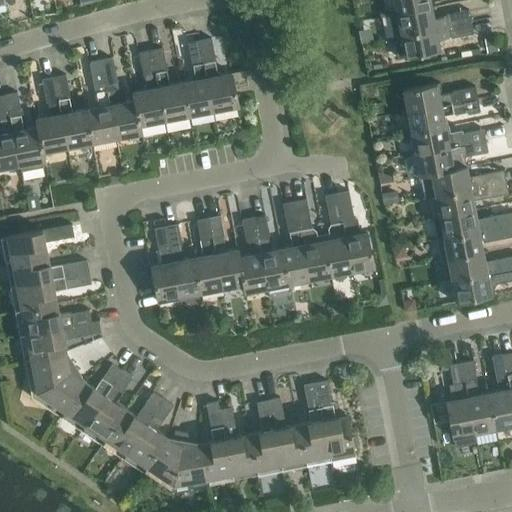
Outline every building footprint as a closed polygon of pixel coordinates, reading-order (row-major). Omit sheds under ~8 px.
[(394,0),(397,14),(432,7),(430,0),(394,0)] [(397,14),(391,15),(395,37),(472,22),(470,10),(447,14),(447,15),(434,18),(432,7),(397,14)] [(472,22),(395,37),(399,58),(405,57),(441,50),(438,39),(451,37),(452,38),(474,33),(472,22)] [(496,36),(485,39),(488,53),(499,50),(496,36)] [(212,38),(200,40),(214,111),(239,106),(237,96),(235,87),(232,73),(232,72),(218,75),(215,61),(216,61),(212,38)] [(197,79),(183,82),(189,116),(214,111),(200,40),(188,43),(193,66),(194,65),(197,79)] [(163,48),(151,50),(165,120),(189,116),(183,82),(169,85),(167,71),(167,70),(163,48)] [(480,48),(472,50),(473,55),(473,56),(482,54),(480,48)] [(147,89),(133,92),(134,100),(135,100),(140,125),(141,125),(165,120),(151,50),(139,52),(144,75),(145,75),(147,89)] [(112,57),(102,59),(117,138),(142,133),(141,125),(140,125),(135,100),(134,100),(120,102),(118,88),(119,88),(113,59),(112,57)] [(100,106),(86,109),(93,143),(117,138),(102,59),(91,61),(90,63),(96,93),(97,92),(100,106)] [(245,70),(232,73),(235,87),(248,85),(245,70)] [(66,75),(54,77),(68,148),(93,143),(86,109),(72,112),(69,98),(70,98),(66,75)] [(51,116),(36,119),(37,127),(38,127),(43,152),(44,152),(68,148),(54,77),(42,79),(47,102),(48,102),(51,116)] [(438,83),(403,90),(408,112),(478,98),(476,86),(453,91),(454,92),(440,95),(438,83)] [(18,92),(6,94),(20,165),(22,171),(43,167),(43,164),(46,163),(45,160),(44,152),(43,152),(38,127),(37,127),(24,129),(21,115),(22,115),(18,92)] [(0,119),(3,134),(0,134),(0,168),(20,165),(6,94),(0,95),(0,119)] [(478,98),(408,112),(412,133),(446,126),(444,115),(458,113),(458,114),(481,110),(478,98)] [(383,102),(373,104),(374,113),(385,112),(383,102)] [(446,126),(412,133),(416,154),(486,141),(484,129),(462,133),(462,130),(447,133),(446,126)] [(486,141),(416,154),(420,176),(467,167),(467,166),(465,157),(466,157),(489,152),(486,141)] [(467,167),(420,176),(424,197),(428,196),(428,197),(507,182),(504,170),(479,175),(479,177),(469,179),(467,167)] [(507,182),(428,197),(432,218),(475,210),(473,198),(483,196),(483,198),(509,193),(507,182)] [(398,190),(382,193),(384,205),(400,201),(398,190)] [(349,191),(337,193),(352,272),(374,267),(367,231),(360,233),(358,219),(356,218),(354,218),(349,191)] [(330,235),(324,236),(331,276),(352,272),(337,193),(326,195),(331,224),(329,229),(330,235)] [(307,199),(295,201),(296,209),(310,280),(331,276),(324,236),(317,237),(316,231),(312,228),(307,199)] [(295,201),(283,204),(285,211),(296,209),(295,201)] [(293,246),(282,249),(289,284),(310,280),(296,209),(285,211),(289,233),(290,232),(293,246)] [(475,210),(432,218),(436,239),(511,224),(511,212),(487,217),(488,219),(477,221),(475,210)] [(266,215),(254,217),(268,288),(289,284),(282,249),(271,251),(269,237),(270,236),(266,215)] [(221,216),(209,218),(222,289),(244,285),(244,284),(239,257),(240,257),(238,249),(226,251),(223,237),(225,237),(221,216)] [(240,257),(239,257),(244,284),(244,285),(245,292),(268,288),(254,217),(242,220),(246,241),(248,241),(250,255),(240,257)] [(206,255),(195,257),(201,293),(222,289),(209,218),(197,220),(201,241),(203,241),(206,255)] [(72,224),(7,237),(12,262),(48,255),(45,242),(75,236),(72,224)] [(178,224),(166,226),(180,297),(201,293),(195,257),(184,259),(181,245),(182,245),(178,224)] [(511,224),(436,239),(440,260),(448,259),(483,252),(481,240),(491,239),(492,241),(511,236),(511,224)] [(163,264),(151,266),(158,301),(180,297),(166,226),(155,228),(159,250),(160,249),(163,264)] [(404,245),(393,247),(395,259),(406,257),(404,245)] [(483,252),(448,259),(452,280),(511,268),(511,256),(495,260),(496,262),(486,264),(483,252)] [(48,255),(12,262),(17,286),(82,273),(90,272),(88,261),(88,260),(80,262),(50,267),(48,255)] [(511,268),(452,280),(456,302),(492,295),(495,294),(494,286),(497,281),(499,281),(500,283),(511,280),(511,268)] [(82,273),(17,286),(22,310),(57,303),(55,291),(84,285),(93,283),(93,282),(90,272),(82,273)] [(380,295),(377,300),(378,306),(389,304),(387,293),(380,295)] [(415,298),(404,301),(406,312),(417,310),(415,298)] [(57,303),(22,310),(26,335),(91,322),(89,309),(70,313),(70,311),(63,312),(58,310),(57,303)] [(91,322),(26,335),(31,359),(66,352),(64,340),(93,334),(102,332),(100,320),(91,322)] [(66,352),(31,359),(38,393),(77,369),(66,352)] [(499,391),(489,392),(496,429),(511,425),(511,396),(504,354),(492,356),(499,391)] [(473,360),(461,362),(475,433),(496,429),(489,392),(480,394),(473,360)] [(449,400),(446,400),(455,447),(477,442),(475,433),(461,362),(450,365),(453,383),(449,384),(451,395),(449,400)] [(85,382),(65,411),(85,425),(122,371),(113,364),(96,389),(85,382)] [(77,369),(38,393),(65,411),(85,382),(77,369)] [(122,371),(85,425),(106,439),(126,409),(120,405),(118,398),(132,377),(122,371)] [(328,380),(316,382),(317,390),(330,455),(331,461),(356,456),(355,450),(355,448),(357,447),(358,445),(357,438),(355,437),(353,437),(348,415),(338,417),(336,403),(334,402),(332,402),(329,388),(328,380)] [(311,422),(299,424),(306,460),(330,455),(317,390),(316,382),(305,384),(304,385),(306,393),(311,422)] [(126,409),(106,439),(126,453),(164,398),(154,392),(137,416),(126,409)] [(280,397),(269,400),(281,465),(306,460),(299,424),(286,427),(280,397)] [(164,398),(126,453),(147,467),(168,438),(157,430),(173,405),(164,398)] [(263,431),(250,434),(257,469),(281,465),(269,400),(257,402),(263,431)] [(214,441),(201,443),(208,479),(233,474),(220,409),(219,401),(207,403),(208,411),(214,441)] [(232,407),(220,409),(233,474),(257,469),(250,434),(237,436),(232,407)] [(168,438),(147,467),(174,485),(186,434),(176,432),(174,439),(168,438)] [(186,434),(174,485),(208,479),(201,443),(189,441),(191,434),(186,434)] [(103,444),(97,453),(102,456),(108,448),(103,444)]
